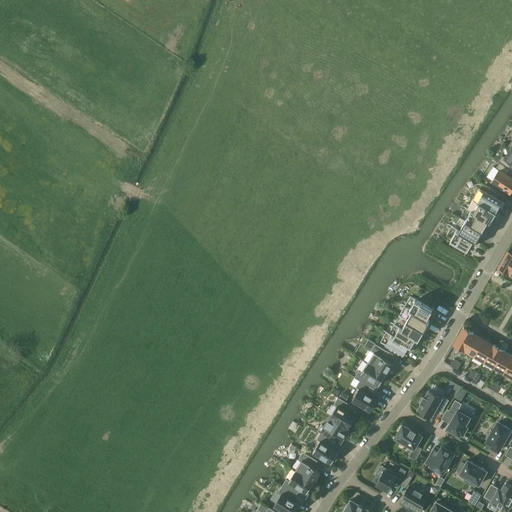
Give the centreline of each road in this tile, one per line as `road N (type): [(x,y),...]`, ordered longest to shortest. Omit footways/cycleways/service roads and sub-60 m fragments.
road 1 (residential): [(433,364),(511,230)]
road 2 (residential): [(511,475),(398,407)]
